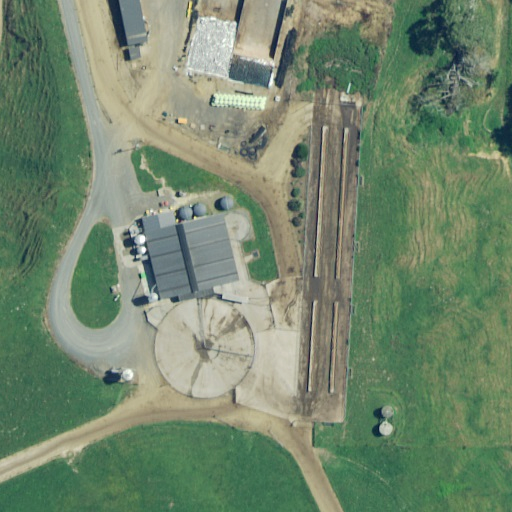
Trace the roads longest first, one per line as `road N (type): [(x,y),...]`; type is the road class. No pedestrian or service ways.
road 1 (track): [(141,407),(239,413),(298,440),(331,511)]
road 2 (track): [(127,332),(141,407),(0,468)]
